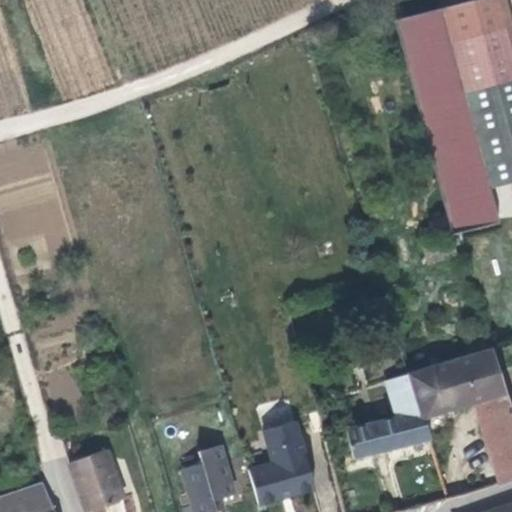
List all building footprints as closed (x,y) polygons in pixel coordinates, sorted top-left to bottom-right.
[(448,42),(496,29),(511,87),(511,31),(503,0),(468,0),(438,8),(448,42)] [(498,221),(488,185),(448,42),(438,8),(391,21),(450,234),(498,221)] [(488,185),(511,178),(511,87),(496,29),(448,42),(488,185)] [(428,263),(456,254),(451,236),(422,244),(428,263)] [(511,419),(489,349),(407,374),(422,419),(472,404),(477,402),(483,423),(489,421),(507,480),(511,478),(511,419)] [(422,419),(407,374),(385,381),(395,416),(345,429),(353,459),(428,439),(422,419)] [(477,402),(472,404),(497,484),(507,480),(489,421),(483,423),(477,402)] [(272,463),(247,470),(257,503),(276,498),(275,494),(292,489),(293,493),(306,490),(295,453),(302,447),(295,421),(262,430),(272,463)] [(66,436),(74,433),(71,425),(63,427),(66,436)] [(193,511),(211,511),(215,511),(212,499),(219,497),(233,493),(218,444),(197,450),(200,462),(180,468),(193,511)] [(313,488),(302,447),(295,453),(306,490),(313,488)] [(108,470),(112,469),(105,450),(101,451),(108,470)] [(85,508),(104,501),(106,505),(122,499),(112,469),(108,470),(101,451),(68,462),(85,508)] [(54,511),(41,482),(0,496),(0,511),(54,511)] [(276,498),(293,493),(292,489),(275,494),(276,498)] [(222,509),(219,497),(212,499),(215,511),(222,509)] [(85,508),(86,511),(106,505),(104,501),(85,508)] [(511,511),(511,502),(500,506),(484,511),(511,511)]
